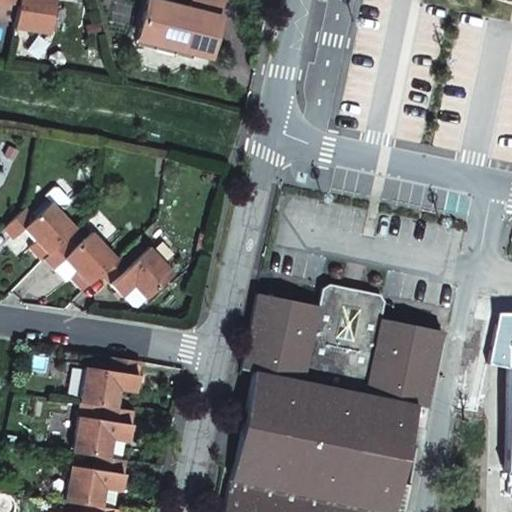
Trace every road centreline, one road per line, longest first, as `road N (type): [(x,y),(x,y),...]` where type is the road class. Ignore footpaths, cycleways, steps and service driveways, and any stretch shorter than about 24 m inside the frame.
road 1 (residential): [(269,132),(216,352)]
road 2 (residential): [(216,352),(0,319)]
road 3 (residential): [(511,188),(310,145)]
road 4 (residential): [(216,352),(181,511)]
road 5 (residential): [(310,145),(340,0)]
road 6 (residential): [(298,0),(269,132)]
